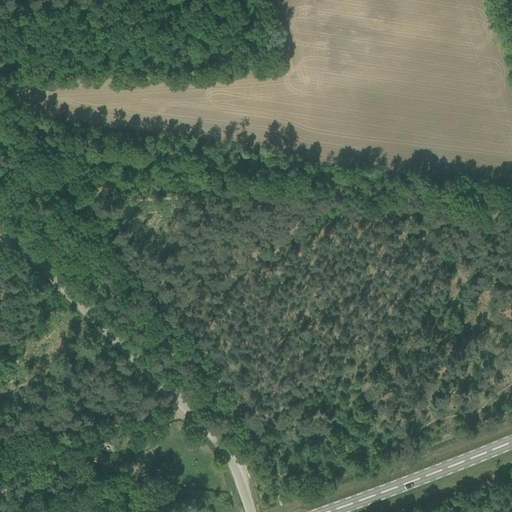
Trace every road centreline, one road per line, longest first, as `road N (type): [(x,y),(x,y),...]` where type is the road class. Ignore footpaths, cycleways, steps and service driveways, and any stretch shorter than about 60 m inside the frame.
road 1 (track): [(47,147),(511,203)]
road 2 (unclassified): [(249,511),(219,442),(27,256)]
road 3 (track): [(232,428),(47,147)]
road 4 (track): [(0,466),(150,424),(210,394)]
road 5 (secondary): [(329,511),(511,442)]
road 6 (track): [(337,182),(459,273)]
